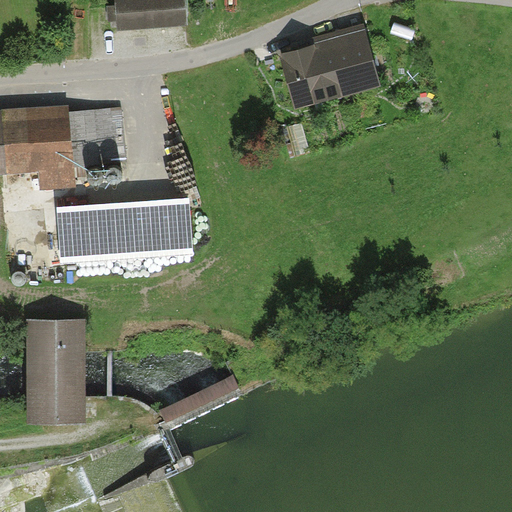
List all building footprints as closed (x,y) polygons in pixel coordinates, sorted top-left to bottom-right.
[(188,23),(186,0),(117,0),(119,27),(188,23)] [(377,83),(364,26),(285,44),(298,102),(377,83)] [(0,175),(73,169),(67,113),(0,119),(0,175)] [(186,205),(60,217),(65,267),(190,255),(186,205)] [(82,423),(85,324),(28,323),(26,421),(82,423)]
